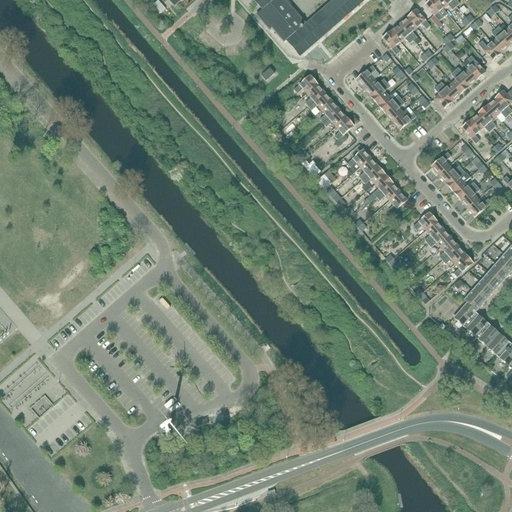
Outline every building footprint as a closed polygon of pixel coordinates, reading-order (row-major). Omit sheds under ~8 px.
[(253,0),(262,11),(256,16),(270,32),(272,30),(284,44),(287,42),(300,58),(366,0),(334,0),(306,25),(284,0),(253,0)] [(438,29),(442,26),(439,23),(448,15),(443,10),(434,0),(432,0),(425,6),(434,17),(431,20),(438,29)] [(453,11),(456,8),(449,0),(434,0),(443,10),(448,5),(453,11)] [(455,0),(449,0),(456,8),(460,5),(455,0)] [(491,10),(496,15),(499,12),(495,7),(491,10)] [(430,19),(426,23),(416,11),(408,19),(417,29),(421,25),(428,33),(436,26),(430,19)] [(465,19),(469,24),(473,20),(469,16),(465,19)] [(412,33),(417,29),(408,19),(399,26),(416,46),(419,43),(416,40),(417,39),(412,33)] [(474,25),(479,30),(483,26),(478,21),(474,25)] [(412,49),(416,46),(399,26),(391,33),(400,44),(404,40),(412,49)] [(511,33),(508,29),(503,33),(498,28),(495,31),(509,47),(511,44),(511,33)] [(501,55),(509,47),(495,31),(491,34),(496,40),(492,44),(501,55)] [(395,48),(400,44),(391,33),(382,40),(391,51),(396,57),(400,53),(395,48)] [(446,39),(451,44),(451,43),(454,40),(450,35),(446,39)] [(446,47),(451,52),(455,48),(451,43),(451,44),(446,47)] [(492,44),(487,48),(482,43),(478,46),(492,62),(501,55),(492,44)] [(424,55),(428,60),(432,57),(428,52),(424,55)] [(387,63),(391,60),(386,55),(382,59),(387,63)] [(424,63),(428,60),(424,55),(420,58),(424,63)] [(477,81),(485,74),(471,57),(467,61),(472,66),(468,70),(477,81)] [(415,69),(422,62),(419,58),(411,65),(415,69)] [(430,62),(434,67),(438,64),(434,59),(430,62)] [(431,70),(434,67),(430,62),(426,66),(431,70)] [(370,76),(376,71),(372,67),(356,81),(364,90),(374,81),(370,76)] [(395,77),(401,72),(397,68),(392,73),(395,77)] [(413,73),(410,70),(408,68),(404,72),(409,77),(413,73)] [(275,75),(270,70),(270,69),(261,77),(266,82),(275,75)] [(468,70),(463,74),(458,69),(454,72),(469,88),(477,81),(468,70)] [(423,85),(428,80),(420,71),(411,79),(415,84),(419,80),(423,85)] [(401,72),(395,77),(399,81),(404,76),(401,72)] [(460,96),(469,88),(454,72),(451,75),(456,81),(451,85),(460,96)] [(307,95),(318,86),(310,77),(294,91),(297,95),(303,90),(307,95)] [(371,98),(387,84),(384,81),(378,86),(374,81),(364,90),(371,98)] [(384,93),(390,88),(387,84),(371,98),(378,107),(388,98),(384,93)] [(451,85),(446,89),(441,84),(438,87),(452,103),(460,96),(451,85)] [(308,108),(325,94),(318,86),(307,95),(311,99),(305,104),(308,108)] [(444,110),(452,103),(438,87),(434,90),(439,96),(434,100),(444,110)] [(415,89),(410,93),(413,97),(418,93),(415,89)] [(511,103),(511,91),(506,95),(503,93),(495,100),(509,116),(511,113),(511,112),(508,108),(511,103)] [(321,112),(332,102),(325,94),(308,108),(311,112),(317,107),(321,112)] [(385,115),(401,101),(398,97),(392,102),(388,98),(378,107),(385,115)] [(506,119),(509,116),(495,100),(486,107),(496,118),(501,114),(506,119)] [(399,110),(404,105),(401,101),(385,115),(392,123),(403,114),(399,110)] [(323,125),(339,111),(332,102),(321,112),(325,116),(320,121),(323,125)] [(425,110),(430,106),(426,102),(421,106),(422,108),(425,110)] [(491,122),(496,118),(486,107),(478,115),(492,131),(496,128),(491,122)] [(400,132),(425,110),(422,108),(414,115),(409,109),(403,114),(392,123),(400,132)] [(336,128),(346,119),(339,111),(323,125),(326,129),(332,124),(336,128)] [(489,134),(492,131),(478,115),(470,122),(479,133),(484,128),(489,134)] [(354,128),(352,126),(346,119),(336,128),(340,133),(334,138),(337,142),(354,128)] [(474,137),(479,133),(470,122),(462,129),(476,146),(479,143),(474,137)] [(274,123),(269,127),(273,131),(278,127),(274,123)] [(464,154),(469,150),(460,140),(451,148),(456,154),(461,150),(464,154)] [(286,142),(282,146),(285,150),(290,146),(286,142)] [(494,157),(497,153),(493,148),(489,152),(494,157)] [(467,158),(472,154),(469,150),(464,154),(467,158)] [(360,169),(371,160),(363,151),(347,165),(350,169),(356,164),(360,169)] [(298,160),(303,156),(300,152),(295,157),(298,160)] [(445,162),(450,157),(448,154),(431,168),(439,176),(449,167),(445,162)] [(497,159),(501,164),(505,160),(501,155),(497,159)] [(303,156),(298,160),(302,164),(307,160),(303,156)] [(314,178),(321,172),(315,166),(315,165),(309,158),(302,165),(314,178)] [(498,167),(501,164),(497,159),(493,162),(498,167)] [(362,182),(378,168),(371,160),(360,169),(364,174),(359,178),(362,182)] [(479,171),(484,167),(480,163),(475,167),(479,171)] [(446,185),(462,171),(459,167),(453,172),(449,167),(439,176),(446,185)] [(375,186),(385,176),(378,168),(362,182),(365,186),(371,181),(375,186)] [(465,174),(462,171),(446,185),(453,193),(463,184),(470,178),(466,174),(465,174)] [(325,191),(336,181),(328,172),(317,182),(325,191)] [(376,199),(393,185),(385,176),(375,186),(379,190),(373,195),(376,199)] [(511,182),(511,184),(506,178),(502,181),(511,191),(511,182)] [(493,188),(498,184),(495,180),(490,184),(493,188)] [(460,201),(477,187),(474,184),(468,189),(463,184),(453,193),(460,201)] [(389,202),(400,193),(393,185),(376,199),(370,205),(372,207),(378,201),(380,203),(385,198),(389,202)] [(474,196),(480,191),(477,187),(460,201),(468,210),(478,201),(474,196)] [(329,196),(334,192),(331,188),(326,192),(329,196)] [(334,192),(329,196),(332,200),(337,195),(334,192)] [(391,216),(407,201),(400,193),(389,202),(393,207),(388,212),(391,216)] [(475,218),(491,204),(488,201),(482,206),(478,201),(468,210),(475,218)] [(341,215),(346,211),(343,206),(338,211),(341,215)] [(437,223),(431,216),(429,214),(423,220),(413,228),(416,232),(422,228),(426,232),(437,223)] [(358,229),(363,225),(360,221),(355,225),(358,229)] [(444,231),(442,229),(437,223),(426,232),(430,237),(424,242),(427,245),(444,231)] [(363,225),(358,229),(362,233),(367,229),(363,225)] [(451,239),(444,231),(427,245),(431,249),(436,244),(440,249),(451,239)] [(458,248),(456,245),(451,239),(440,249),(444,253),(439,258),(442,262),(458,248)] [(466,256),(460,249),(458,248),(442,262),(445,266),(451,261),(455,265),(466,256)] [(509,276),(511,272),(511,262),(504,255),(496,264),(509,276)] [(456,279),(473,264),(466,256),(455,265),(459,270),(453,275),(456,279)] [(394,260),(389,264),(393,268),(397,264),(394,260)] [(501,285),(509,276),(496,264),(488,273),(501,285)] [(493,294),(501,285),(488,273),(479,282),(493,294)] [(406,278),(401,283),(405,287),(409,283),(406,278)] [(485,303),(493,294),(479,282),(471,291),(478,296),(485,303)] [(485,303),(478,296),(471,291),(463,300),(466,303),(477,311),(485,303)] [(423,293),(418,297),(421,302),(426,298),(423,293)] [(476,314),(477,311),(466,303),(453,319),(466,330),(478,316),(476,314)] [(478,340),(490,326),(478,316),(466,330),(478,340)] [(487,348),(499,335),(490,326),(478,340),(487,348)] [(497,357),(509,343),(499,335),(487,348),(497,357)] [(509,368),(511,363),(511,345),(509,343),(497,357),(509,368)] [(197,420),(209,416),(207,410),(195,413),(197,420)] [(171,426),(166,430),(176,441),(180,437),(171,426)]
